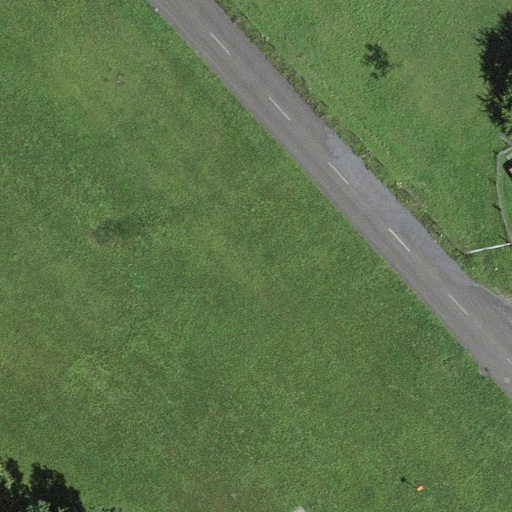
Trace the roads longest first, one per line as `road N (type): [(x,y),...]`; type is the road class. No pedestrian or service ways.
road 1 (unclassified): [(188,0),(511,360)]
road 2 (track): [(511,101),(487,131),(482,203),(511,271)]
